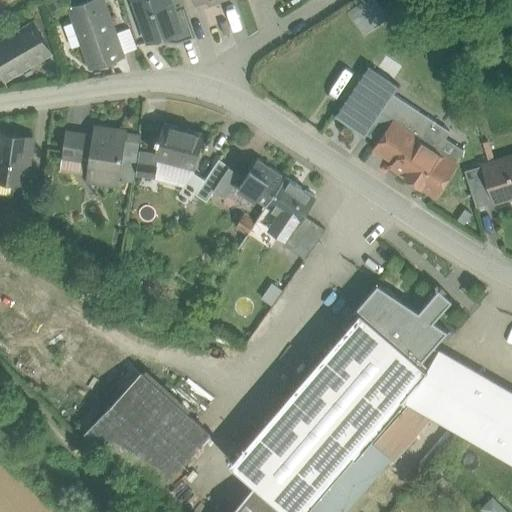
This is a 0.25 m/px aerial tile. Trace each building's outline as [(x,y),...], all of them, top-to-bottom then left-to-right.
[(102,0),(94,0),(70,9),(91,66),(122,55),(102,0)] [(169,0),(134,0),(148,40),(173,31),(180,29),(173,10),(169,0)] [(366,33),(392,16),(380,0),(366,0),(351,10),(366,33)] [(195,37),(184,6),(173,10),(180,29),(173,31),(177,43),(195,37)] [(33,23),(0,42),(0,68),(5,78),(49,52),(33,23)] [(450,130),(393,93),(398,85),(370,66),(337,117),(365,136),(367,133),(380,142),(376,148),(396,161),(393,166),(435,194),(454,164),(454,163),(436,151),(445,137),(450,130)] [(203,134),(164,124),(156,155),(195,165),(203,134)] [(110,133),(105,127),(94,126),(93,134),(89,161),(87,175),(98,177),(103,182),(119,185),(120,176),(126,139),(126,135),(110,133)] [(93,134),(66,130),(62,157),(89,161),(93,134)] [(32,138),(0,133),(0,173),(26,178),(32,138)] [(463,149),(445,137),(436,151),(454,163),(463,149)] [(139,141),(126,139),(120,176),(133,177),(139,141)] [(511,156),(482,165),(493,202),(511,196),(511,156)] [(206,179),(196,194),(207,201),(230,166),(219,159),(206,179)] [(285,177),(257,159),(239,187),(267,205),(285,177)] [(157,164),(138,161),(136,175),(156,178),(157,164)] [(493,202),(482,165),(464,170),(476,207),(493,202)] [(192,199),(196,194),(206,179),(196,171),(182,192),(192,199)] [(313,196),(285,177),(267,205),(279,213),(295,224),(302,214),(313,196)] [(39,191),(27,190),(24,214),(35,215),(39,191)] [(279,213),(267,205),(258,218),(270,226),(279,213)] [(295,224),(279,213),(270,226),(286,237),(295,224)] [(295,224),(286,237),(282,243),(306,258),(325,229),(302,214),(295,224)] [(256,222),(243,215),(235,227),(248,234),(256,222)] [(271,232),(256,222),(248,234),(243,243),(257,253),(271,232)] [(419,310),(378,283),(357,307),(376,324),(377,324),(420,361),(433,346),(448,329),(434,320),(419,310)] [(433,294),(446,305),(446,306),(452,299),(439,287),(433,294)] [(446,305),(433,294),(419,310),(434,320),(446,305)] [(420,361),(377,324),(376,324),(346,359),(398,405),(401,401),(429,369),(420,361)] [(178,348),(165,342),(159,359),(172,365),(178,348)] [(511,391),(433,346),(420,361),(429,369),(401,401),(409,402),(433,415),(511,461),(511,391)] [(398,405),(346,359),(297,417),(296,417),(298,418),(267,454),(264,458),(279,472),(262,490),(287,511),(305,511),(308,508),(398,405)] [(209,432),(142,371),(87,430),(154,491),(183,461),(184,460),(209,432)] [(409,402),(374,442),(395,460),(433,415),(409,402)] [(260,431),(251,441),(267,454),(298,418),(296,417),(297,417),(281,404),(278,407),(280,409),(260,431)] [(260,431),(244,417),(235,427),(236,428),(236,429),(251,441),(260,431)] [(221,443),(195,473),(183,461),(154,491),(177,511),(193,511),(200,505),(207,511),(216,511),(263,458),(264,458),(267,454),(251,441),(236,429),(236,428),(235,427),(233,429),(234,429),(221,443)] [(184,460),(183,461),(195,473),(221,443),(209,432),(184,460)] [(287,511),(262,490),(279,472),(264,458),(263,458),(216,511),(287,511)] [(487,511),(511,511),(495,495),(483,507),(487,511)]
